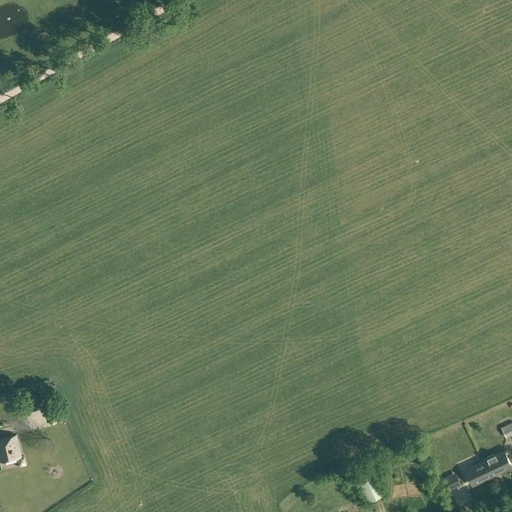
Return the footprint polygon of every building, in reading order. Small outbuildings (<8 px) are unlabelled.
[(0,461),(21,457),(16,435),(0,438),(0,461)] [(473,480),(475,484),(474,484),(475,485),(491,477),(489,474),(511,464),(504,450),(505,450),(505,449),(495,453),(487,457),(481,460),(483,463),(466,471),(471,480),(473,480)] [(458,479),(459,472),(453,470),(451,477),(458,479)] [(368,502),(385,493),(375,471),(357,479),(368,502)] [(449,489),(455,486),(449,474),(443,477),(446,483),(449,489)]
